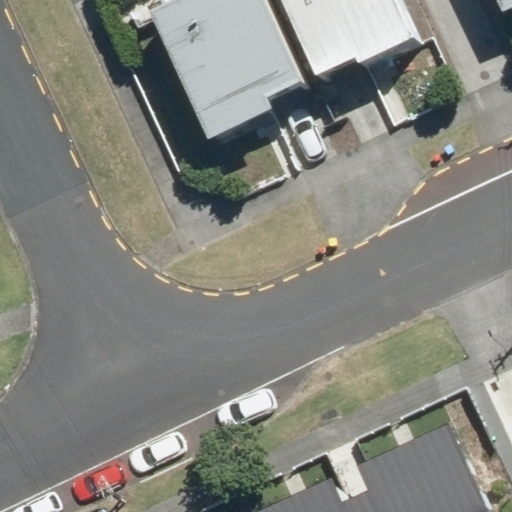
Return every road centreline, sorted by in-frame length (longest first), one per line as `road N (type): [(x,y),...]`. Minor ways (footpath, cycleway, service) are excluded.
road 1 (residential): [(511,227),(147,388)]
road 2 (residential): [(147,388),(0,70)]
road 3 (residential): [(147,388),(0,456)]
